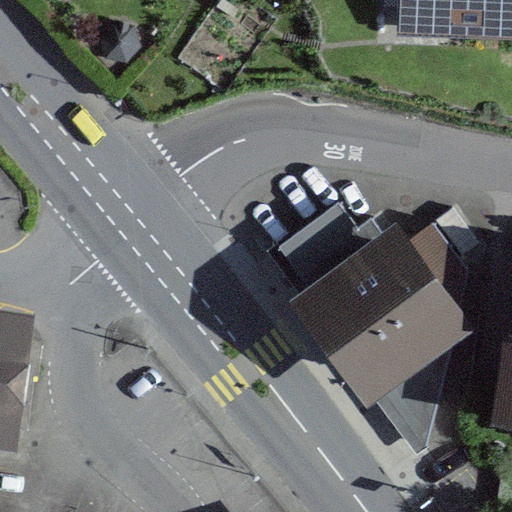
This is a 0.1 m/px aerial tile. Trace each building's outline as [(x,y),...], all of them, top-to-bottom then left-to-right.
[(511,0),(396,0),(396,31),(511,32),(511,0)] [(106,57),(127,60),(140,45),(133,24),(112,21),(99,36),(106,57)] [(433,214),(413,228),(398,207),(377,223),(369,212),(354,222),(335,196),(276,239),(303,277),(289,287),(368,394),(373,390),(416,448),(426,441),(454,331),(477,314),(463,296),(471,265),(465,256),(484,242),(452,200),(433,214)] [(0,450),(16,453),(34,315),(0,310),(0,450)] [(511,324),(502,323),(491,409),(511,412),(511,324)]
